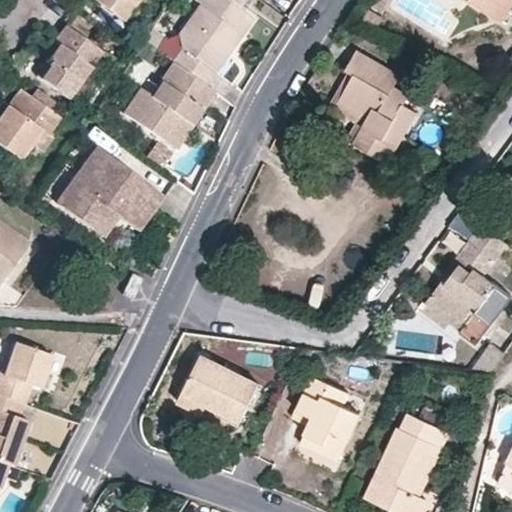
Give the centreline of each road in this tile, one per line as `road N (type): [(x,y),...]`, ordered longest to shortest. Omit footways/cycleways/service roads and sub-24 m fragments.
road 1 (residential): [(94,454),(257,117),(333,0)]
road 2 (track): [(511,115),(343,338),(168,303)]
road 3 (residential): [(283,511),(94,454)]
